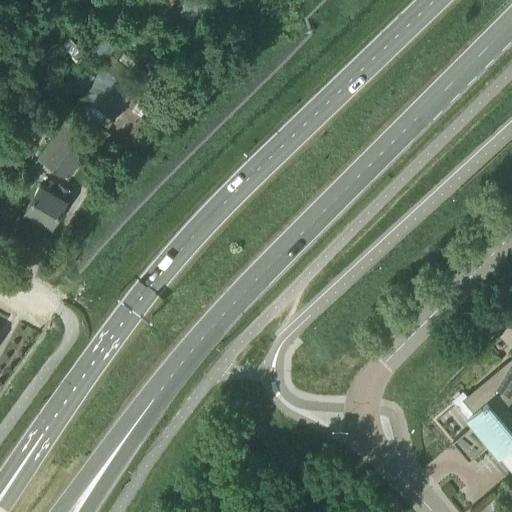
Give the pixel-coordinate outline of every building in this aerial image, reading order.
[(104,3),(100,0),(67,0),(89,19),(104,3)] [(74,105),(96,121),(132,73),(110,56),(74,105)] [(30,68),(20,82),(39,96),(49,83),(30,68)] [(166,73),(163,77),(148,95),(158,104),(176,81),(166,73)] [(7,99),(0,106),(0,111),(12,123),(22,112),(7,99)] [(67,178),(93,141),(64,121),(38,157),(67,178)] [(54,191),(40,183),(25,209),(52,225),(67,199),(66,198),(71,189),(59,182),(54,191)] [(498,454),(511,442),(511,429),(498,413),(511,400),(511,397),(511,355),(462,397),(473,411),(466,416),(472,423),(452,439),(468,459),(488,443),(498,454)]
